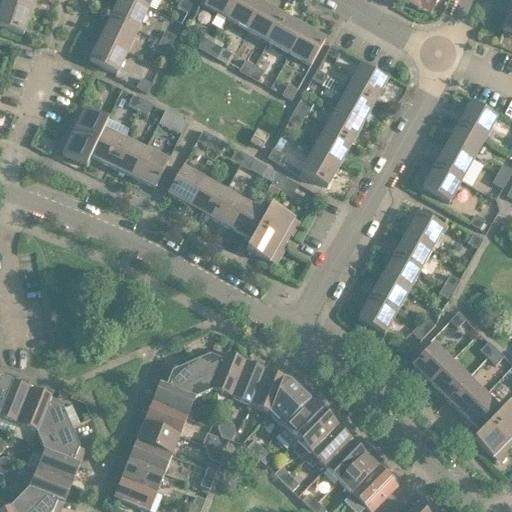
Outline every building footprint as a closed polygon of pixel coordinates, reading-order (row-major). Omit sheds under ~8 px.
[(0,0),(0,4),(28,13),(32,0),(0,0)] [(135,33),(145,11),(121,0),(117,0),(108,20),(135,33)] [(150,0),(121,0),(145,11),(150,0)] [(234,0),(206,0),(202,8),(215,16),(211,23),(220,28),(224,21),(223,20),(234,0)] [(234,0),(223,20),(224,21),(244,32),(259,6),(248,0),(234,0)] [(397,0),(417,11),(419,9),(429,14),(437,0),(397,0)] [(185,16),(190,6),(179,1),(174,11),(185,16)] [(0,30),(20,37),(28,13),(0,4),(0,30)] [(259,6),(244,32),(265,44),(280,18),(259,6)] [(511,9),(505,7),(502,16),(507,18),(501,32),(511,36),(511,9)] [(280,18),(265,44),(286,56),(301,30),(280,18)] [(125,54),(135,33),(108,20),(98,41),(125,54)] [(308,68),(323,42),(301,30),(286,56),(308,68)] [(168,49),(173,39),(162,33),(158,43),(153,41),(168,49)] [(114,76),(125,54),(98,41),(87,63),(114,76)] [(168,49),(153,41),(149,50),(153,52),(153,53),(164,58),(168,49)] [(195,51),(202,55),(208,45),(200,41),(195,51)] [(219,52),(208,45),(202,55),(213,62),(219,52)] [(334,62),(339,53),(329,47),(324,57),(334,62)] [(242,64),(237,75),(246,80),(251,69),(242,64)] [(358,68),(346,90),(372,105),(385,83),(358,68)] [(261,75),(251,69),(246,80),(255,85),(261,75)] [(320,87),(325,78),(315,72),(310,82),(320,87)] [(139,81),(134,91),(145,96),(150,86),(139,81)] [(285,88),(280,98),(289,103),(295,93),(285,88)] [(372,105),(346,90),(334,111),(361,126),(372,105)] [(114,103),(136,113),(141,103),(119,92),(114,103)] [(150,107),(141,103),(136,113),(145,118),(150,107)] [(302,120),(307,111),(297,105),(291,114),(302,120)] [(495,120),(468,105),(456,127),(482,141),(495,120)] [(75,109),(68,124),(75,127),(71,134),(94,146),(101,132),(105,123),(82,112),(75,109)] [(361,126),(334,111),(323,132),(349,147),(361,126)] [(302,120),(291,114),(286,124),(297,129),(302,120)] [(180,135),(185,125),(175,120),(170,131),(180,135)] [(470,163),(482,141),(456,127),(444,148),(470,163)] [(259,151),(266,138),(255,131),(247,144),(259,151)] [(101,132),(94,146),(88,159),(109,169),(122,142),(101,132)] [(323,132),(311,153),(337,168),(349,147),(323,132)] [(204,149),(210,139),(201,133),(195,144),(204,149)] [(61,139),(54,153),(60,156),(60,157),(83,168),(88,159),(94,146),(71,134),(67,142),(61,139)] [(109,169),(131,180),(144,153),(122,142),(109,169)] [(459,184),(470,163),(444,148),(433,169),(459,184)] [(237,167),(243,157),(234,152),(228,163),(237,167)] [(276,166),(281,157),(271,152),(266,161),(276,166)] [(166,163),(144,153),(131,180),(153,190),(166,163)] [(325,189),(337,168),(311,153),(299,175),(325,189)] [(253,163),(243,157),(237,167),(247,173),(253,163)] [(495,176),(505,182),(511,173),(500,167),(495,176)] [(446,205),(459,184),(433,169),(420,191),(446,205)] [(201,182),(180,170),(165,196),(187,208),(201,182)] [(260,205),(268,209),(269,208),(285,180),(275,175),(266,192),(267,193),(260,205)] [(500,191),(505,182),(495,176),(490,185),(500,191)] [(222,194),(201,182),(187,208),(207,220),(222,194)] [(285,184),(279,196),(288,201),(295,190),(285,184)] [(207,220),(228,231),(243,205),(222,194),(207,220)] [(264,217),(243,205),(228,231),(249,243),(256,230),(264,217)] [(269,208),(268,209),(264,217),(256,230),(279,243),(283,235),(289,239),(297,225),(291,221),(269,208)] [(442,230),(416,215),(403,237),(430,252),(442,230)] [(472,217),(467,226),(477,232),(483,223),(472,217)] [(275,250),(279,243),(256,230),(249,243),(244,252),(266,264),(267,264),(273,267),(281,254),(275,250)] [(430,252),(403,237),(392,258),(418,273),(430,252)] [(480,243),(470,237),(465,246),(475,252),(480,243)] [(392,258),(380,279),(406,294),(418,273),(392,258)] [(453,292),(458,283),(447,277),(442,287),(453,292)] [(394,316),(406,294),(380,279),(368,300),(394,316)] [(447,302),(453,292),(442,287),(437,296),(447,302)] [(356,322),(382,337),(394,316),(368,300),(356,322)] [(455,331),(463,322),(456,315),(447,323),(455,331)] [(424,320),(416,329),(426,335),(433,328),(424,320)] [(418,343),(426,335),(416,329),(409,335),(418,343)] [(493,352),(486,344),(478,353),(485,360),(493,352)] [(431,346),(410,368),(428,385),(448,364),(431,346)] [(211,393),(214,394),(228,359),(210,352),(208,359),(207,358),(188,366),(201,397),(211,393)] [(493,352),(485,360),(493,368),(501,360),(493,352)] [(246,366),(228,359),(214,394),(231,402),(246,366)] [(466,380),(448,364),(428,385),(445,402),(466,380)] [(162,373),(155,391),(190,405),(192,401),(201,397),(188,366),(169,375),(162,373)] [(231,402),(249,409),(263,373),(246,366),(231,402)] [(249,409),(267,416),(281,380),(263,373),(249,409)] [(0,409),(10,384),(0,380),(0,409)] [(267,416),(281,430),(308,403),(288,383),(281,380),(267,416)] [(466,380),(445,402),(462,418),(483,397),(466,380)] [(0,409),(0,421),(15,427),(29,392),(10,384),(0,409)] [(183,423),(190,405),(155,391),(148,409),(183,423)] [(15,427),(34,435),(48,400),(29,392),(15,427)] [(462,418),(479,435),(489,424),(500,413),(483,397),(462,418)] [(34,435),(38,444),(68,431),(60,412),(59,412),(62,405),(48,400),(34,435)] [(289,448),(294,443),(321,415),(308,403),(281,430),(276,435),(289,448)] [(500,413),(489,424),(507,442),(511,437),(511,411),(507,406),(500,413)] [(176,442),(183,423),(148,409),(140,427),(176,442)] [(294,443),(309,457),(335,430),(321,415),(294,443)] [(217,435),(231,430),(229,425),(219,421),(215,431),(217,435)] [(489,424),(479,435),(472,442),(490,460),(496,465),(507,453),(502,448),(507,442),(489,424)] [(169,460),(176,442),(140,427),(133,446),(169,460)] [(231,430),(217,435),(219,440),(229,444),(233,434),(231,430)] [(350,444),(346,440),(335,430),(309,457),(304,462),(311,468),(316,463),(323,471),(350,444)] [(76,450),(68,431),(38,444),(42,454),(77,468),(83,453),(76,451),(76,450)] [(203,450),(217,444),(215,440),(205,436),(201,446),(203,450)] [(254,459),(261,452),(252,443),(245,450),(254,459)] [(220,452),(217,444),(203,450),(206,457),(220,452)] [(323,471),(336,484),(363,456),(350,444),(323,471)] [(161,478),(169,460),(133,446),(126,464),(161,478)] [(218,466),(222,456),(220,452),(206,457),(208,462),(218,466)] [(269,460),(261,452),(254,459),(262,467),(269,460)] [(70,486),(77,468),(42,454),(34,472),(70,486)] [(341,502),(342,503),(349,496),(376,469),(363,456),(336,484),(348,495),(341,502)] [(2,460),(0,460),(0,468),(3,475),(7,473),(11,464),(2,460)] [(126,464),(119,482),(154,496),(161,478),(126,464)] [(207,466),(204,474),(213,478),(216,469),(207,466)] [(342,503),(350,511),(359,511),(363,509),(365,511),(371,511),(379,504),(373,498),(389,482),(376,469),(349,496),(342,503)] [(272,477),(281,485),(288,478),(279,470),(272,477)] [(34,472),(27,491),(62,505),(70,486),(34,472)] [(207,492),(213,478),(204,474),(198,488),(207,492)] [(297,487),(288,478),(281,485),(290,494),(297,487)] [(138,511),(147,511),(154,496),(119,482),(111,501),(138,511)] [(59,511),(62,505),(27,491),(17,500),(29,511),(59,511)] [(300,504),(308,511),(315,505),(307,497),(300,504)] [(194,499),(189,510),(193,511),(199,511),(203,502),(194,499)] [(29,511),(17,500),(9,510),(9,511),(29,511)]
